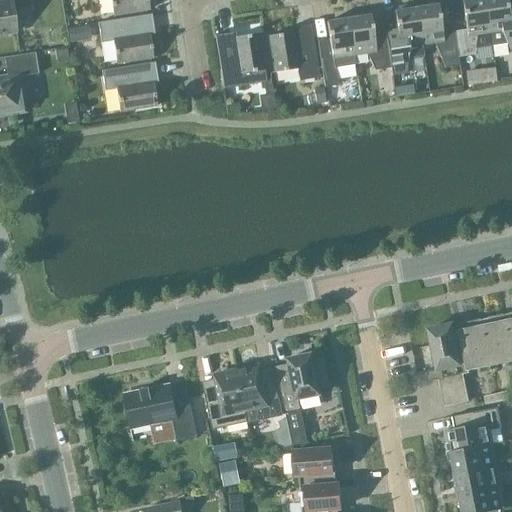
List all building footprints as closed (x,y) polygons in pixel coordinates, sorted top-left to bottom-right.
[(13,10),(30,7),(29,0),(0,0),(0,35),(16,33),(13,10)] [(148,0),(110,0),(113,16),(150,10),(148,0)] [(477,37),(489,35),(483,0),(472,0),(462,2),(466,30),(454,32),(458,58),(475,55),(477,37)] [(483,0),(489,35),(491,46),(507,44),(510,51),(511,50),(511,22),(510,23),(506,0),(483,0)] [(458,58),(454,32),(442,34),(438,5),(416,9),(421,46),(434,44),(445,69),(460,66),(458,58)] [(409,47),(421,46),(416,9),(394,12),(399,40),(387,42),(391,68),(392,77),(407,74),(409,47)] [(149,30),(154,29),(151,15),(98,23),(101,43),(113,42),(117,64),(153,58),(149,30)] [(391,68),(387,42),(375,44),(370,16),(349,19),(354,56),(367,54),(374,71),(391,68)] [(335,69),(355,66),(349,19),(327,23),(331,52),(319,54),(325,87),(338,85),(335,69)] [(299,82),(319,79),(311,25),(297,27),(298,32),(269,37),(275,73),(297,70),(299,82)] [(224,89),(244,86),(267,83),(259,34),(230,39),(230,34),(215,36),(224,89)] [(18,78),(38,74),(35,57),(7,62),(10,78),(0,79),(0,115),(24,112),(18,78)] [(152,78),(157,77),(155,63),(102,71),(105,91),(117,90),(120,112),(157,106),(152,78)] [(511,312),(453,326),(452,324),(428,330),(437,370),(435,370),(436,381),(439,380),(445,407),(469,402),(463,375),(469,374),(469,372),(511,362),(511,312)] [(321,394),(320,390),(331,388),(324,357),(313,359),(312,355),(289,359),(290,364),(276,367),(287,414),(302,411),(299,399),(321,394)] [(246,411),(248,423),(282,415),(272,368),(260,371),(259,366),(237,371),(246,411)] [(248,423),(246,411),(237,371),(215,375),(216,380),(203,383),(213,430),(248,423)] [(489,393),(511,387),(511,379),(487,384),(489,393)] [(175,408),(170,385),(125,394),(132,430),(173,421),(177,441),(197,436),(191,405),(175,408)] [(487,404),(511,399),(509,392),(485,397),(487,404)] [(450,453),(492,444),(489,431),(502,428),(498,408),(453,417),(455,429),(446,431),(450,453)] [(454,474),(496,466),(492,444),(450,453),(454,474)] [(299,476),(300,489),(336,486),(335,462),(333,462),(333,449),(293,452),(295,476),(299,476)] [(459,496),(500,488),(496,466),(454,474),(459,496)] [(338,511),(336,486),(300,489),(302,511),(338,511)] [(500,488),(459,496),(461,511),(489,511),(505,509),(500,488)] [(181,511),(180,503),(146,510),(146,511),(181,511)]
